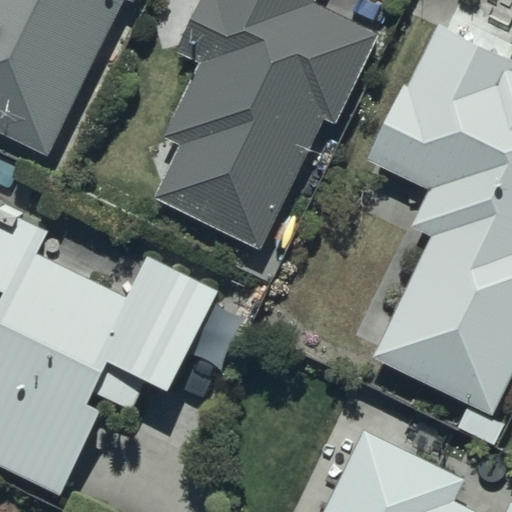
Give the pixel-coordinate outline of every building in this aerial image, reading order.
[(0,0),(0,132),(44,154),(118,0),(0,0)] [(200,0),(175,54),(196,64),(161,136),(174,142),(149,195),(257,246),(320,113),(331,118),(373,28),(313,0),(200,0)] [(430,234),(370,353),(465,401),(453,425),(492,445),(502,424),(487,416),(511,368),(511,59),(435,21),(403,83),(399,80),(361,155),(425,187),(407,223),(430,234)] [(144,376),(166,388),(215,287),(142,254),(125,290),(37,251),(48,227),(0,204),(0,466),(55,493),(98,406),(84,399),(89,388),(129,407),(144,376)] [(461,476),(359,427),(317,511),(306,511),(302,510),(301,511),(511,511),(511,501),(502,497),(494,511),(482,511),(451,497),(461,476)]
